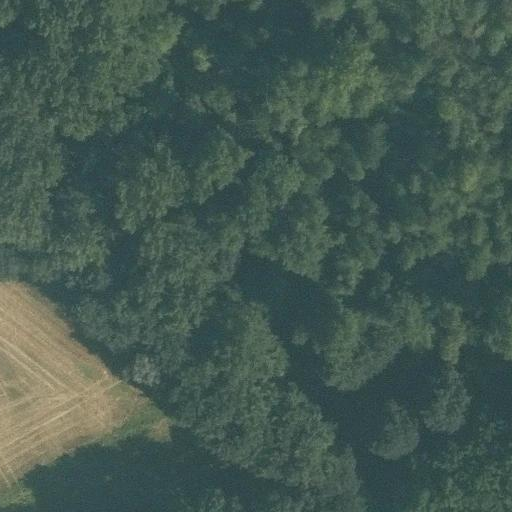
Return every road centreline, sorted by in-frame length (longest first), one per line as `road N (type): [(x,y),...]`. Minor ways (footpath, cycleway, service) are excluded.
road 1 (track): [(0,248),(266,440)]
road 2 (track): [(144,511),(266,440)]
